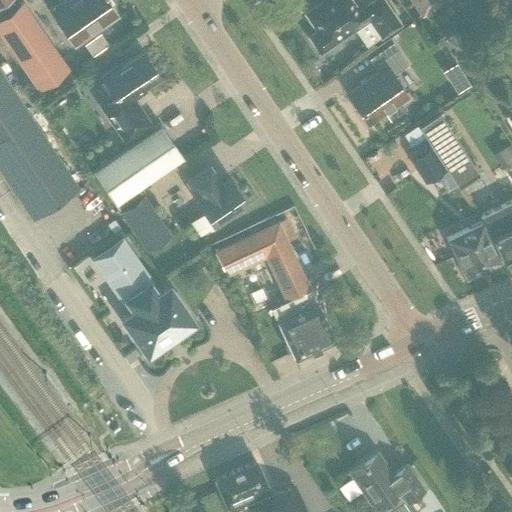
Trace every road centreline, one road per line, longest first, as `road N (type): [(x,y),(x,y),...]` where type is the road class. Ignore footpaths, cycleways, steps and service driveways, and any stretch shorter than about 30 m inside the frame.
road 1 (residential): [(417,345),(402,309),(193,9)]
road 2 (tertiary): [(171,452),(417,345)]
road 3 (tertiary): [(171,452),(155,451),(51,497),(0,504)]
road 4 (tertiary): [(66,511),(135,481),(171,452)]
